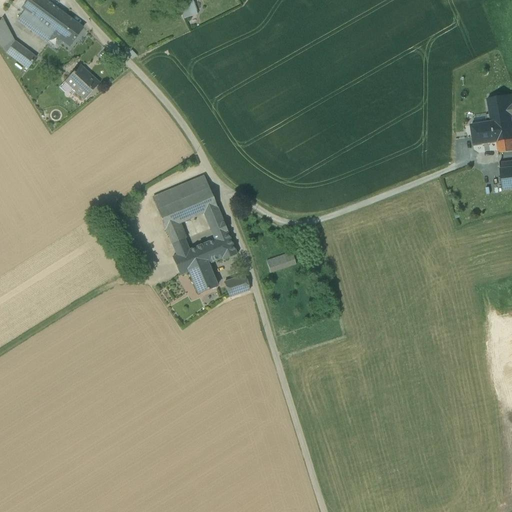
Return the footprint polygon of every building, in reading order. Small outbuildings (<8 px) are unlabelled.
[(28,0),(22,9),(28,13),(37,0),(28,0)] [(66,17),(43,0),(37,0),(28,13),(54,33),(66,17)] [(190,1),(178,5),(182,17),(194,14),(190,1)] [(54,33),(53,35),(69,47),(82,29),(66,17),(54,33)] [(0,23),(0,44),(8,55),(16,44),(3,19),(0,23)] [(30,54),(16,44),(8,55),(21,65),(30,54)] [(30,54),(21,65),(28,70),(36,58),(30,54)] [(99,84),(79,66),(65,82),(84,100),(99,84)] [(511,95),(487,99),(490,115),(491,123),(496,142),(498,154),(511,152),(511,128),(511,117),(511,116),(511,95)] [(485,117),(480,118),(480,119),(473,120),(474,126),(471,126),(474,145),(482,144),(483,145),(489,144),(489,143),(496,142),(491,123),(490,115),(485,116),(485,117)] [(511,161),(499,163),(502,191),(511,189),(511,161)] [(204,177),(186,184),(191,196),(209,188),(204,177)] [(186,184),(161,195),(166,206),(188,197),(191,196),(186,184)] [(191,196),(188,197),(197,217),(203,214),(217,208),(209,188),(191,196)] [(511,189),(502,191),(503,198),(511,196),(511,189)] [(161,195),(152,199),(157,210),(166,206),(161,195)] [(166,206),(157,210),(175,252),(187,247),(178,225),(197,217),(188,197),(166,206)] [(217,208),(203,214),(210,229),(223,223),(217,208)] [(236,255),(223,223),(210,229),(214,240),(222,259),(223,260),(236,255)] [(130,226),(117,235),(128,252),(141,243),(130,226)] [(214,240),(189,251),(187,247),(175,252),(176,256),(172,258),(180,276),(189,272),(207,265),(222,259),(214,240)] [(149,251),(137,257),(145,272),(156,266),(149,251)] [(292,253),(266,262),(270,273),(295,264),(292,253)] [(207,265),(189,272),(198,295),(217,287),(207,265)] [(244,276),(224,283),(229,298),(249,291),(244,276)]
